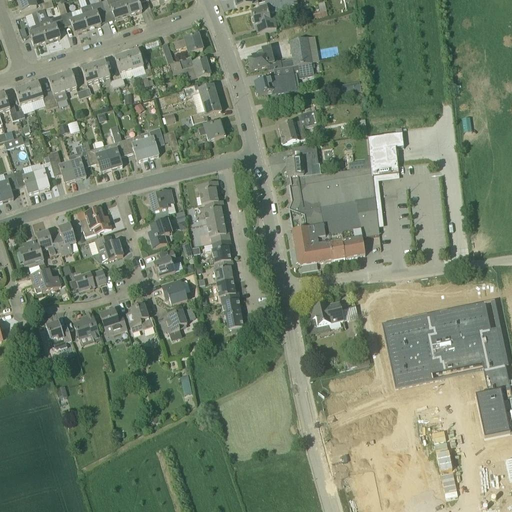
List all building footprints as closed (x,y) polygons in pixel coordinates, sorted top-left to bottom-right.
[(36,9),(34,3),(43,1),(42,0),(18,0),(16,1),(21,14),(36,9)] [(105,17),(113,14),(115,23),(129,18),(122,0),(121,0),(115,2),(117,7),(110,10),(107,3),(102,5),(105,17)] [(122,0),(129,18),(142,14),(139,6),(147,3),(145,0),(122,0)] [(234,0),(237,10),(258,5),(256,0),(234,0)] [(251,14),(254,27),(257,37),(276,32),(274,22),(270,23),(268,15),(276,13),(286,11),(285,8),(297,5),(295,0),(278,0),(265,3),(266,8),(259,10),(259,12),(251,14)] [(339,3),(340,10),(345,9),(342,0),(333,0),(334,4),(339,3)] [(318,4),(320,14),(313,16),(314,20),(321,18),(327,17),(324,2),(318,4)] [(51,3),(39,7),(41,13),(53,9),(51,3)] [(101,27),(98,19),(105,17),(102,5),(92,8),(91,6),(81,10),(83,18),(88,32),(101,27)] [(65,30),(72,28),(75,36),(88,32),(83,18),(73,22),(71,15),(67,16),(64,6),(57,8),(61,17),(65,30)] [(29,36),(34,49),(47,45),(40,25),(37,14),(31,16),(35,27),(31,29),(29,33),(30,35),(29,36)] [(57,32),(65,30),(61,17),(51,21),(40,25),(47,45),(60,41),(57,32)] [(172,45),(174,52),(186,49),(189,56),(203,52),(202,50),(202,51),(198,38),(198,37),(172,45)] [(294,69),(312,66),(307,40),(290,43),(294,69)] [(160,41),(146,45),(147,51),(161,47),(160,41)] [(168,67),(169,67),(174,65),(167,46),(161,48),(168,67)] [(277,62),(273,62),(270,50),(261,52),(262,55),(252,58),(253,61),(249,62),(251,72),(267,68),(268,73),(273,73),(282,71),(281,63),(277,64),(277,62)] [(126,56),(132,72),(143,69),(138,52),(126,56)] [(132,72),(126,56),(115,60),(120,76),(132,72)] [(174,65),(169,67),(173,78),(189,74),(191,83),(198,81),(210,77),(206,62),(192,66),(191,60),(192,60),(191,60),(179,63),(174,65)] [(93,67),(98,83),(110,79),(105,63),(93,67)] [(297,93),(296,81),(314,78),(312,66),(294,69),(282,71),(273,73),(275,80),(255,85),(258,98),(272,94),(273,97),(284,94),(297,93)] [(81,71),(87,87),(98,83),(93,67),(81,71)] [(150,71),(144,73),(146,80),(153,78),(150,71)] [(65,94),(77,90),(71,74),(60,78),(65,94)] [(55,102),(49,104),(52,111),(58,109),(57,105),(67,101),(65,94),(60,78),(48,82),(55,102)] [(116,82),(119,89),(125,87),(122,80),(116,82)] [(112,91),(119,89),(116,82),(110,84),(112,91)] [(350,85),(352,94),(361,92),(359,83),(350,85)] [(32,105),(43,101),(38,85),(26,89),(32,105)] [(195,108),(217,101),(213,88),(198,92),(196,93),(194,88),(183,92),(185,100),(192,98),(195,108)] [(20,109),(32,105),(26,89),(15,92),(20,109)] [(83,92),(85,100),(91,98),(89,90),(83,92)] [(79,102),(85,100),(83,92),(77,94),(79,102)] [(0,115),(10,112),(8,106),(5,96),(0,97),(0,115)] [(159,110),(165,109),(162,98),(156,100),(159,110)] [(221,114),(217,101),(195,108),(197,117),(191,119),(192,123),(193,127),(205,124),(203,119),(206,119),(221,114)] [(52,111),(49,104),(43,106),(46,113),(52,111)] [(143,112),(139,106),(134,109),(138,115),(143,112)] [(16,114),(19,121),(25,119),(22,112),(16,114)] [(114,114),(116,121),(123,118),(121,112),(114,114)] [(319,127),(315,113),(298,118),(300,124),(278,129),(281,140),(281,142),(282,145),(283,146),(283,147),(299,143),(306,141),(303,131),(319,127)] [(16,114),(11,116),(10,116),(12,123),(19,121),(16,114)] [(164,119),(166,127),(176,124),(174,116),(164,119)] [(358,133),(366,133),(366,121),(358,122),(358,133)] [(79,123),(69,126),(71,136),(81,133),(79,123)] [(198,131),(199,133),(200,138),(206,136),(208,144),(226,139),(223,130),(221,130),(220,125),(204,129),(198,131)] [(68,133),(66,126),(59,128),(61,136),(68,133)] [(163,145),(169,143),(167,135),(161,137),(159,131),(140,136),(141,137),(148,162),(159,158),(156,149),(163,147),(163,145)] [(167,135),(169,143),(172,154),(179,152),(173,133),(167,135)] [(6,143),(13,141),(11,134),(5,136),(4,135),(0,136),(0,143),(0,145),(6,143)] [(127,157),(134,155),(137,165),(148,162),(141,137),(123,143),(127,157)] [(14,148),(13,141),(6,143),(7,143),(6,144),(4,144),(6,151),(14,148)] [(119,160),(127,157),(123,143),(104,148),(112,172),(122,169),(119,160)] [(91,168),(98,166),(101,176),(112,172),(104,148),(90,152),(87,144),(84,145),(84,147),(91,168)] [(83,171),(91,168),(84,147),(75,150),(76,156),(68,158),(70,165),(75,183),(86,180),(83,171)] [(316,166),(315,153),(303,155),(304,161),(286,163),(287,180),(290,180),(312,177),(311,167),(316,166)] [(61,167),(59,162),(57,154),(47,157),(48,158),(50,164),(50,165),(54,179),(62,177),(65,186),(75,183),(70,165),(61,167)] [(353,173),(365,172),(364,163),(352,165),(353,173)] [(47,181),(54,179),(50,165),(41,167),(42,173),(33,176),(39,194),(50,191),(47,181)] [(349,173),(312,177),(290,180),(291,188),(289,188),(291,204),(288,213),(289,213),(292,233),(315,229),(317,240),(328,238),(341,236),(361,232),(362,240),(379,238),(371,171),(365,172),(353,173),(349,173)] [(18,190),(25,188),(28,197),(39,194),(33,176),(25,178),(23,173),(14,175),(18,190)] [(10,192),(18,190),(14,175),(4,178),(6,184),(0,185),(0,196),(3,205),(13,202),(10,192)] [(201,207),(205,207),(218,204),(217,197),(220,197),(217,184),(199,187),(200,194),(199,194),(201,207)] [(168,217),(176,215),(170,193),(162,195),(163,197),(149,200),(152,215),(167,211),(168,217)] [(218,204),(205,207),(206,213),(204,213),(207,227),(223,224),(222,217),(225,216),(223,203),(218,204)] [(108,222),(105,224),(101,212),(85,217),(86,222),(80,224),(85,240),(95,236),(96,236),(111,231),(108,222)] [(186,222),(184,213),(178,215),(176,216),(177,223),(186,222)] [(169,236),(167,230),(170,229),(167,223),(150,229),(152,235),(150,235),(151,240),(149,241),(152,250),(167,245),(164,238),(169,236)] [(212,246),(230,243),(228,230),(225,231),(223,224),(207,227),(209,240),(211,240),(212,246)] [(58,231),(60,236),(55,238),(61,256),(61,258),(72,255),(70,248),(76,246),(70,227),(58,231)] [(300,268),(321,265),(332,263),(328,238),(317,240),(315,229),(292,233),(297,266),(300,268)] [(365,258),(362,240),(361,232),(341,236),(345,261),(365,258)] [(50,259),(61,256),(55,238),(50,240),(48,234),(36,238),(37,242),(41,254),(48,252),(50,259)] [(84,243),(82,236),(74,238),(76,245),(84,243)] [(345,261),(341,236),(328,238),(332,263),(332,264),(345,261)] [(99,256),(92,259),(100,266),(108,263),(123,258),(121,249),(122,249),(122,248),(120,249),(119,244),(113,246),(111,239),(95,244),(99,256)] [(44,263),(41,254),(37,242),(26,246),(27,250),(20,253),(25,269),(44,263)] [(211,253),(214,266),(232,263),(231,263),(229,256),(232,255),(230,243),(212,246),(213,252),(211,253)] [(175,262),(172,253),(158,258),(160,264),(154,266),(159,281),(175,275),(171,264),(175,262)] [(232,263),(214,266),(215,273),(213,273),(216,286),(233,283),(232,276),(235,276),(232,263)] [(194,273),(193,267),(193,266),(188,267),(186,270),(187,274),(194,273)] [(52,282),(49,272),(30,279),(34,292),(40,290),(42,296),(61,290),(58,280),(52,282)] [(106,286),(102,273),(75,282),(79,296),(94,291),(93,288),(99,287),(99,288),(106,286)] [(187,303),(180,283),(161,289),(164,296),(167,295),(172,308),(187,303)] [(220,299),(221,305),(239,302),(237,290),(234,290),(233,283),(216,286),(219,300),(220,299)] [(228,332),(246,329),(245,322),(242,309),(239,310),(238,303),(240,303),(239,302),(221,305),(224,320),(225,319),(228,332)] [(319,335),(318,329),(344,323),(339,305),(312,312),(312,314),(311,315),(311,319),(313,319),(314,320),(308,322),(311,337),(319,335)] [(484,305),(382,326),(395,390),(431,383),(430,374),(481,363),(487,394),(476,396),(485,441),(511,435),(511,405),(497,331),(490,332),(484,305)] [(186,324),(195,321),(192,312),(189,312),(188,306),(181,309),(182,313),(171,317),(172,319),(164,321),(164,319),(163,319),(165,323),(160,324),(164,335),(168,334),(169,336),(179,333),(179,330),(187,328),(186,324)] [(126,317),(129,326),(132,336),(143,332),(143,333),(153,329),(150,320),(148,321),(144,307),(131,311),(132,317),(128,318),(127,317),(126,317)] [(100,317),(107,339),(127,332),(122,318),(117,320),(114,313),(100,317)] [(74,327),(79,342),(92,338),(93,342),(100,339),(92,316),(86,319),(87,322),(74,327)] [(54,325),(39,330),(39,331),(45,329),(52,350),(57,353),(58,353),(59,351),(60,352),(67,350),(66,345),(72,343),(67,328),(60,330),(57,321),(58,325),(54,326),(54,325)] [(349,370),(356,368),(352,354),(345,357),(349,370)] [(188,358),(177,360),(179,371),(182,370),(182,366),(181,367),(180,362),(185,361),(187,368),(190,367),(188,358)] [(182,385),(184,397),(193,395),(191,383),(182,385)] [(56,391),(59,400),(66,398),(64,388),(56,391)] [(154,424),(158,417),(151,413),(147,421),(154,424)]
